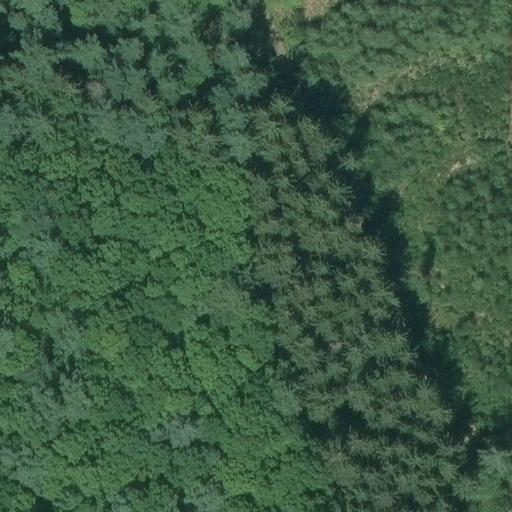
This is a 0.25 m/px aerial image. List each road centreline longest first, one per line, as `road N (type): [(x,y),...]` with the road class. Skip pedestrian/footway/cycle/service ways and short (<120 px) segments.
road 1 (track): [(478,511),(254,0)]
road 2 (track): [(324,511),(308,436),(247,262),(238,143),(252,0)]
